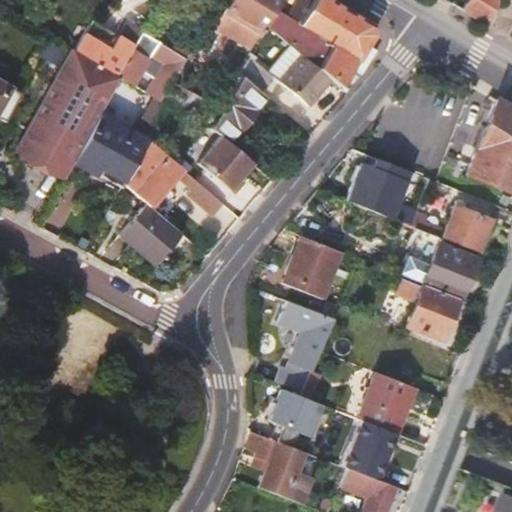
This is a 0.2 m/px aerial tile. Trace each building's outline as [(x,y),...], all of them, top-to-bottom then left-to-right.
[(228,0),(212,26),(248,47),(262,23),(271,8),(276,0),(228,0)] [(297,21),(310,0),(293,0),(285,15),(297,21)] [(316,68),(329,79),(339,87),(349,70),(364,44),(369,34),(368,24),(328,0),(310,0),(297,21),(331,43),(316,68)] [(466,0),(461,10),(487,25),(492,7),(493,0),(466,0)] [(285,15),(271,8),(262,23),(275,33),(301,55),(316,68),(331,43),(297,21),(285,15)] [(89,21),(72,50),(115,77),(142,31),(123,22),(115,35),(89,21)] [(117,78),(158,102),(170,81),(187,52),(195,38),(181,29),(171,47),(142,30),(142,31),(115,77),(117,78)] [(375,50),(364,44),(349,70),(359,76),(375,50)] [(72,50),(69,48),(55,75),(58,82),(51,83),(13,151),(32,162),(37,154),(45,157),(40,166),(62,178),(72,161),(97,114),(117,78),(115,77),(72,50)] [(187,52),(170,81),(178,86),(194,56),(187,52)] [(245,54),(234,71),(260,92),(272,77),(245,54)] [(316,68),(301,55),(278,82),(306,106),(329,79),(316,68)] [(219,136),(226,142),(239,127),(241,128),(253,114),(251,112),(264,96),(260,92),(234,71),(213,106),(203,124),(219,136)] [(192,114),(203,124),(213,106),(178,86),(170,81),(158,102),(165,106),(192,114)] [(511,109),(494,99),(474,147),(464,144),(457,163),(467,168),(464,174),(511,193),(511,109)] [(113,103),(109,111),(117,116),(122,107),(113,103)] [(295,122),(277,107),(268,119),(285,133),(295,122)] [(97,114),(72,161),(96,174),(99,168),(124,181),(146,141),(97,114)] [(226,142),(219,136),(198,162),(235,194),(245,182),(240,178),(252,164),(226,142)] [(164,155),(146,140),(146,141),(124,181),(122,184),(144,203),(147,206),(179,168),(175,164),(164,155)] [(168,150),(164,155),(175,164),(178,159),(168,150)] [(37,154),(32,162),(40,166),(45,157),(37,154)] [(409,172),(376,159),(373,168),(360,163),(346,200),(390,218),(409,172)] [(223,205),(195,181),(190,188),(196,194),(193,197),(215,215),(223,205)] [(147,206),(144,203),(116,235),(153,266),(180,234),(147,206)] [(454,205),(441,238),(479,253),(492,220),(454,205)] [(403,206),(397,220),(412,226),(418,212),(403,206)] [(440,237),(419,229),(400,275),(422,284),(459,299),(460,299),(466,284),(469,275),(476,259),(438,243),(440,237)] [(339,251),(301,236),(282,283),(320,298),(339,251)] [(469,275),(466,284),(474,287),(477,278),(469,275)] [(459,299),(422,284),(421,287),(399,278),(396,284),(400,285),(396,294),(415,301),(405,326),(442,341),(459,299)] [(332,319),(284,300),(275,321),(299,331),(284,369),(278,367),(273,381),(299,391),(318,350),(332,319)] [(397,365),(391,379),(413,387),(418,373),(397,365)] [(375,373),(358,366),(351,386),(368,392),(375,373)] [(391,379),(375,373),(368,392),(357,419),(361,421),(395,434),(396,434),(414,388),(413,387),(391,379)] [(297,395),(280,389),(268,420),(309,437),(321,405),(297,395)] [(395,434),(361,421),(342,467),(345,468),(376,480),(395,434)] [(298,450),(247,429),(242,447),(254,452),(252,457),(264,462),(262,469),(255,487),(297,503),(306,483),(301,481),(304,474),(291,469),(298,450)] [(264,462),(252,457),(249,464),(262,469),(264,462)] [(376,480),(345,468),(337,487),(365,499),(360,511),(384,511),(394,488),(376,480)] [(511,511),(511,496),(502,493),(494,511),(474,511),(473,511),(472,511),(511,511)]
